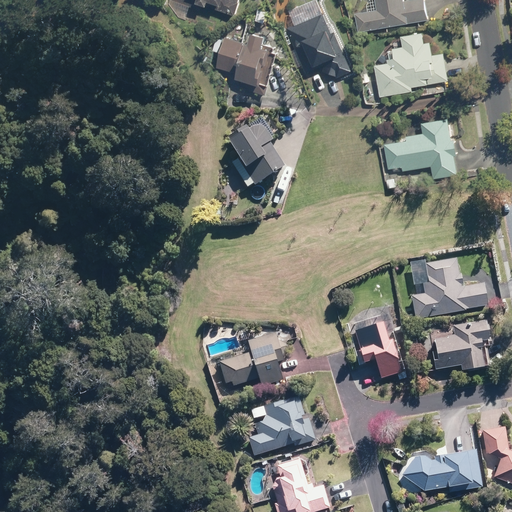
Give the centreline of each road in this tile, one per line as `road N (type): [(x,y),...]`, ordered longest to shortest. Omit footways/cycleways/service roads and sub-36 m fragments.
road 1 (residential): [(511,173),(480,0)]
road 2 (residential): [(511,382),(356,419)]
